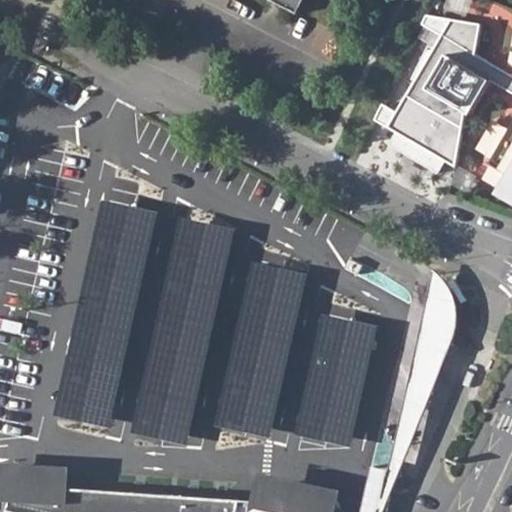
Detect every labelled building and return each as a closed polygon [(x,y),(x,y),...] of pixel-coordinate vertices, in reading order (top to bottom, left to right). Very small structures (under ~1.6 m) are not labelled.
[(305,0),(271,0),(299,14),(305,0)] [(384,147),(434,175),(442,161),(449,164),(465,137),(457,133),(497,70),(473,55),(478,19),(452,17),(432,13),(427,22),(443,33),(407,96),(394,116),(384,110),(377,123),(393,133),(384,147)] [(500,192),(511,198),(511,127),(491,164),(509,175),(500,192)] [(165,196),(117,178),(63,422),(107,432),(165,196)] [(236,228),(192,209),(138,435),(186,447),(236,228)] [(309,267),(265,249),(226,429),(273,440),(309,267)] [(375,466),(365,511),(388,511),(458,335),(461,318),(458,295),(451,283),(438,269),(392,470),(375,466)] [(378,314),(337,298),(305,441),(352,452),(378,314)] [(23,481),(20,480),(3,469),(0,487),(0,511),(339,511),(333,494),(316,498),(316,499),(315,502),(314,504),(312,506),(309,507),(306,507),(303,506),(300,505),(299,502),(298,500),(298,498),(293,498),(271,486),(269,489),(272,490),(267,501),(67,487),(67,483),(42,485),(41,488),(39,490),(37,492),(34,493),(31,493),(28,492),(26,490),(24,487),(23,484),(23,481)] [(41,488),(42,485),(42,482),(40,477),(35,474),(26,476),(23,481),(23,484),(24,487),(26,490),(28,492),(31,493),(34,493),(37,492),(39,490),(41,488)] [(316,498),(315,493),(313,491),(308,489),(303,489),(298,494),(298,498),(298,500),(299,502),(300,505),(303,506),(306,507),(309,507),(312,506),(314,504),(315,502),(316,499),(316,498)]
